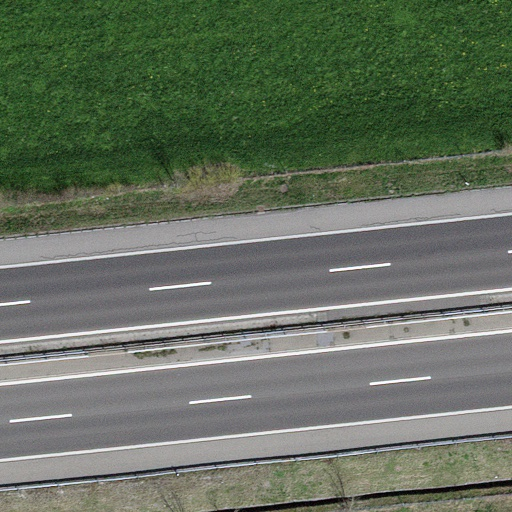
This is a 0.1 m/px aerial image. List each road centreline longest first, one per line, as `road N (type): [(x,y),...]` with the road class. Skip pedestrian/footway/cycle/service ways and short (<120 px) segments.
road 1 (motorway): [(0,424),(511,370)]
road 2 (motorway): [(511,251),(0,305)]
